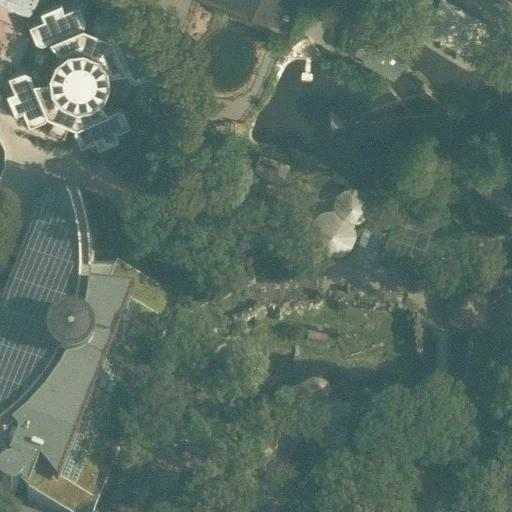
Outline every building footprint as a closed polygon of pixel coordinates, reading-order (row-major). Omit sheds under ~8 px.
[(45,117),(47,112),(62,118),(76,124),(74,128),(81,144),(95,138),(99,146),(119,138),(116,130),(122,127),(130,123),(123,107),(117,105),(108,109),(98,96),(102,92),(108,78),(108,70),(126,68),(130,75),(135,78),(152,71),(145,56),(153,53),(145,33),(137,36),(131,21),(114,28),(112,34),(99,29),(83,22),(86,17),(79,1),(64,7),(60,0),(58,0),(40,8),(43,16),(29,22),(36,38),(41,40),(49,37),(60,50),(54,55),(48,69),(49,76),(33,78),(30,69),(24,67),(8,74),(14,88),(6,92),(15,112),(23,109),(29,124),(45,117)] [(208,0),(214,2),(232,9),(231,12),(264,26),(275,30),(287,35),(301,0),(208,0)] [(495,22),(455,0),(434,0),(419,28),(474,62),(495,22)] [(379,23),(354,53),(377,66),(393,75),(405,54),(396,43),(379,23)] [(272,158),(260,153),(255,169),(283,180),(289,164),(284,162),(272,158)] [(486,167),(473,179),(481,187),(507,210),(511,204),(511,190),(494,173),(486,167)] [(0,294),(0,459),(2,458),(12,472),(37,482),(29,504),(48,511),(95,511),(169,325),(178,301),(140,286),(117,277),(115,282),(99,282),(99,274),(98,266),(98,258),(97,251),(95,243),(94,235),(92,227),(90,220),(88,212),(85,205),(82,197),(83,197),(80,192),(76,184),(55,180),(44,178),(42,179),(44,182),(37,200),(0,294)] [(355,254),(362,256),(372,260),(373,258),(392,204),(375,198),(355,254)] [(447,314),(447,317),(447,319),(447,321),(448,323),(449,325),(450,327),(452,329),(453,331),(455,332),(457,333),(460,334),(462,335),(464,335),(467,335),(469,335),(471,334),(474,333),(479,341),(493,338),(494,340),(495,343),(496,345),(498,348),(500,350),(502,352),(504,353),(507,355),(509,356),(511,356),(511,275),(503,278),(496,273),(493,274),(488,277),(475,300),(472,299),(470,299),(468,298),(465,298),(463,298),(461,299),(458,300),(456,301),(454,302),(452,304),(451,306),(449,308),(448,310),(448,312),(447,314)] [(180,322),(188,343),(262,314),(319,311),(318,303),(318,285),(268,286),(251,290),(180,322)] [(346,291),(344,306),(405,314),(406,299),(346,291)] [(309,381),(295,387),(288,390),(284,393),(282,395),(280,400),(279,404),(280,409),(283,413),(287,415),(292,417),(298,417),(302,416),(322,407),(326,402),(328,398),(328,397),(328,392),(327,388),(325,385),(321,382),(317,381),(312,380),(309,381)] [(0,500),(0,501),(2,502),(4,503),(6,503),(8,503),(10,503),(12,503),(13,502),(15,501),(17,500),(18,498),(19,497),(19,495),(20,494),(20,492),(20,490),(20,488),(20,486),(19,485),(18,483),(17,481),(15,480),(14,479),(12,478),(10,478),(8,477),(6,477),(4,478),(2,478),(1,479),(0,479),(0,500)] [(179,511),(130,491),(127,489),(119,486),(110,511),(113,511),(179,511)]
